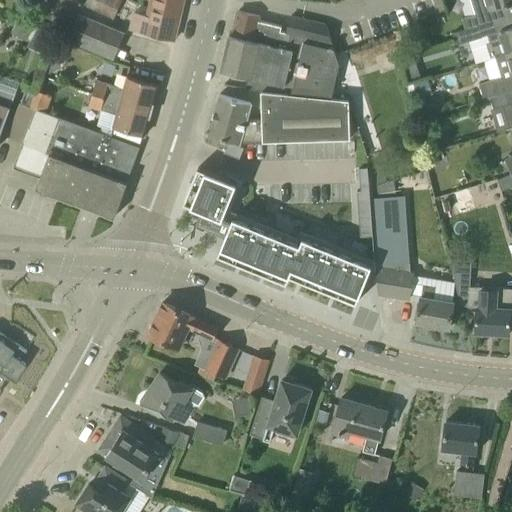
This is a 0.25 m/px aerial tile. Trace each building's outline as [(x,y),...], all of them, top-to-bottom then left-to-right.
[(121,0),(86,0),(85,4),(114,17),(121,0)] [(150,0),(148,8),(162,11),(165,1),(182,5),(183,0),(150,0)] [(466,26),(507,13),(504,5),(511,2),(511,0),(470,0),(475,13),(463,17),(466,26)] [(174,39),(182,5),(165,1),(162,11),(148,8),(147,16),(135,13),(131,29),(174,39)] [(331,97),(339,65),(327,25),(291,17),(288,32),(281,31),(282,26),(259,21),(260,16),(238,10),(232,35),(229,34),(228,36),(229,36),(220,70),(240,74),(248,77),(245,88),(262,90),(331,97)] [(490,57),(495,55),(511,50),(511,25),(511,26),(507,13),(466,26),(467,28),(453,32),(456,44),(487,35),(489,41),(486,42),(490,57)] [(105,24),(78,14),(68,40),(94,51),(113,59),(124,32),(105,24)] [(11,32),(27,41),(36,25),(20,16),(11,32)] [(39,27),(33,37),(50,45),(55,35),(39,27)] [(483,97),(511,88),(511,50),(495,55),(502,75),(479,83),(483,97)] [(416,66),(405,69),(408,80),(419,76),(416,66)] [(92,93),(152,110),(159,84),(127,76),(124,88),(96,80),(92,93)] [(427,78),(412,82),(417,98),(432,94),(427,78)] [(0,133),(15,92),(0,86),(0,133)] [(511,88),(483,97),(483,98),(489,96),(493,108),(502,105),(509,127),(511,126),(511,88)] [(46,111),(52,95),(36,90),(30,106),(46,111)] [(262,90),(264,120),(264,141),(351,138),(349,99),(331,97),(262,90)] [(103,126),(101,132),(111,135),(114,126),(125,129),(144,135),(152,110),(92,93),(89,106),(101,110),(97,124),(103,126)] [(264,120),(247,120),(252,103),(219,94),(208,134),(240,143),(241,141),(264,141),(264,120)] [(30,106),(22,103),(17,114),(31,119),(20,148),(13,166),(40,176),(36,187),(75,201),(77,196),(107,208),(105,213),(114,216),(127,181),(126,181),(140,146),(111,135),(101,132),(46,112),(46,111),(30,106)] [(229,141),(224,152),(231,155),(236,144),(229,141)] [(236,144),(231,155),(239,158),(244,147),(236,144)] [(437,154),(427,157),(430,167),(436,165),(439,160),(437,154)] [(381,165),(369,169),(370,185),(386,181),(381,165)] [(198,167),(183,202),(201,210),(196,222),(225,234),(217,254),(286,282),(289,275),(356,302),(371,264),(302,236),(299,243),(233,216),(231,219),(222,216),(236,182),(198,167)] [(367,167),(359,168),(360,179),(368,178),(367,167)] [(368,178),(360,179),(361,190),(368,189),(368,178)] [(476,193),(498,188),(496,178),(455,187),(460,209),(479,204),(476,193)] [(361,190),(357,191),(357,198),(369,197),(368,189),(361,190)] [(403,195),(370,198),(376,264),(376,265),(378,294),(408,298),(413,270),(410,270),(403,195)] [(369,197),(357,198),(358,205),(370,205),(369,197)] [(370,205),(358,205),(358,213),(370,212),(370,205)] [(370,212),(358,213),(359,221),(371,220),(370,212)] [(371,220),(359,221),(360,228),(371,228),(371,220)] [(371,228),(360,228),(360,236),(372,235),(371,228)] [(435,286),(423,284),(421,295),(416,321),(449,327),(453,301),(455,288),(435,285),(435,286)] [(511,287),(468,286),(467,306),(477,307),(475,332),(509,334),(510,314),(510,308),(511,308),(511,287)] [(212,339),(218,327),(163,301),(148,333),(179,348),(188,327),(212,339)] [(0,379),(4,373),(8,376),(13,379),(24,363),(19,360),(25,350),(0,333),(0,379)] [(236,348),(219,340),(207,367),(224,375),(228,366),(236,348)] [(247,371),(242,388),(258,393),(263,376),(247,371)] [(183,421),(192,407),(194,405),(199,405),(205,396),(202,392),(191,384),(189,386),(179,380),(177,383),(160,372),(141,401),(158,412),(159,412),(161,409),(173,417),(174,415),(183,421)] [(297,433),(311,388),(282,378),(275,400),(262,396),(250,433),(263,437),(263,439),(270,441),(273,430),(292,436),(293,432),(297,433)] [(0,394),(0,421),(1,422),(13,401),(0,394)] [(380,437),(382,429),(387,409),(341,397),(336,416),(332,430),(349,434),(350,429),(367,434),(362,450),(375,454),(379,437),(380,437)] [(460,464),(474,466),(475,451),(476,452),(479,424),(446,420),(442,448),(462,450),(460,464)] [(128,421),(107,454),(136,473),(130,482),(152,496),(169,458),(173,449),(161,442),(159,441),(128,421)] [(227,429),(197,421),(193,435),(222,444),(227,429)] [(164,427),(159,441),(161,442),(174,446),(176,444),(180,433),(180,432),(164,427)] [(180,433),(176,444),(185,447),(189,435),(180,433)] [(379,490),(381,482),(385,483),(392,458),(379,455),(377,462),(357,457),(352,474),(366,478),(364,484),(365,487),(379,490)] [(128,481),(122,477),(105,466),(93,486),(89,483),(76,503),(91,511),(119,511),(130,496),(121,490),(128,481)] [(464,471),(456,471),(453,494),(461,495),(481,497),(484,474),(464,471)] [(229,489),(247,495),(248,493),(250,482),(251,479),(250,479),(249,480),(235,475),(235,474),(234,474),(229,489)] [(511,511),(511,478),(503,511),(511,511)]
